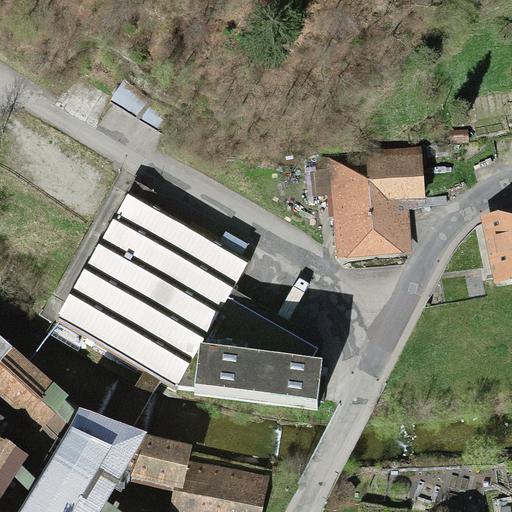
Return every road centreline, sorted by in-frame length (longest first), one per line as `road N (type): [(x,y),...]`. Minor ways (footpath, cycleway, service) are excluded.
road 1 (residential): [(24,99),(305,260),(386,336)]
road 2 (residential): [(511,181),(450,222),(386,336)]
